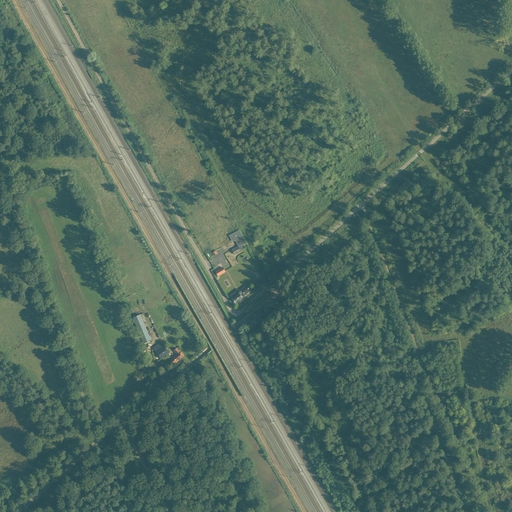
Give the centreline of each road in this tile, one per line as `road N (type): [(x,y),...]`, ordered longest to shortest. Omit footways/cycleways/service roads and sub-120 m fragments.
road 1 (unclassified): [(280,287),(267,288),(243,311),(230,309),(58,0)]
road 2 (unclassified): [(99,439),(20,233),(0,130)]
road 3 (unclassified): [(280,287),(302,257),(511,70)]
road 4 (unclassified): [(99,439),(280,287)]
